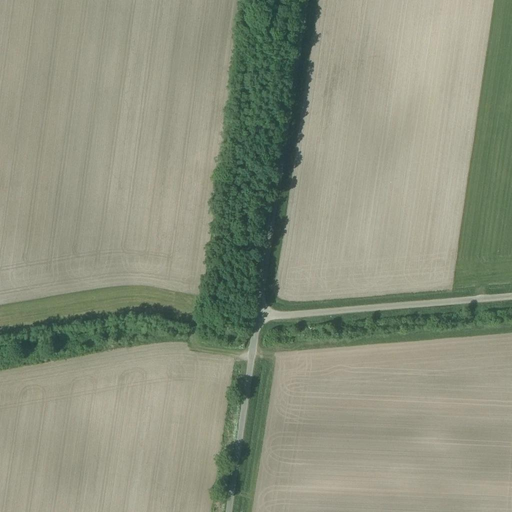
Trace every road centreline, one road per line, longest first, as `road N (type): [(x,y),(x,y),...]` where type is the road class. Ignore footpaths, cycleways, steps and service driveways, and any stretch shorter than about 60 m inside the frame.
road 1 (unclassified): [(304,0),(257,316)]
road 2 (unclassified): [(511,296),(257,316)]
road 3 (unclassified): [(257,316),(228,511)]
